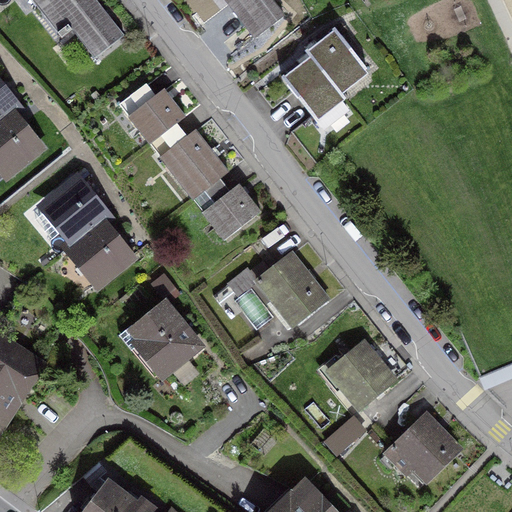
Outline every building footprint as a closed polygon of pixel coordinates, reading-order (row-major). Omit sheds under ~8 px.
[(121,39),(91,0),(25,0),(53,36),(66,26),(92,61),(121,39)] [(222,0),(256,40),(282,18),(266,0),(222,0)] [(309,61),(339,98),(367,77),(333,33),(305,55),(309,61)] [(339,98),(309,61),(282,83),(316,126),(344,104),(339,98)] [(0,118),(18,104),(0,82),(0,118)] [(161,91),(125,119),(146,147),(182,119),(161,91)] [(46,151),(13,113),(0,123),(0,178),(5,185),(46,151)] [(194,133),(159,161),(190,201),(226,173),(194,133)] [(109,215),(77,176),(36,209),(69,248),(109,215)] [(237,187),(200,214),(222,242),(258,214),(237,187)] [(138,262),(106,224),(65,257),(98,296),(138,262)] [(292,255),(257,283),(293,330),(329,302),(292,255)] [(246,269),(228,283),(238,297),(257,282),(246,269)] [(165,311),(132,337),(161,374),(194,348),(165,311)] [(0,415),(32,363),(0,343),(0,415)] [(364,344),(324,376),(356,416),(396,384),(364,344)] [(463,454),(424,416),(388,452),(427,490),(463,454)] [(317,468),(263,441),(250,467),(304,494),(317,468)] [(145,511),(111,485),(90,511),(145,511)] [(321,511),(304,494),(285,511),(321,511)]
